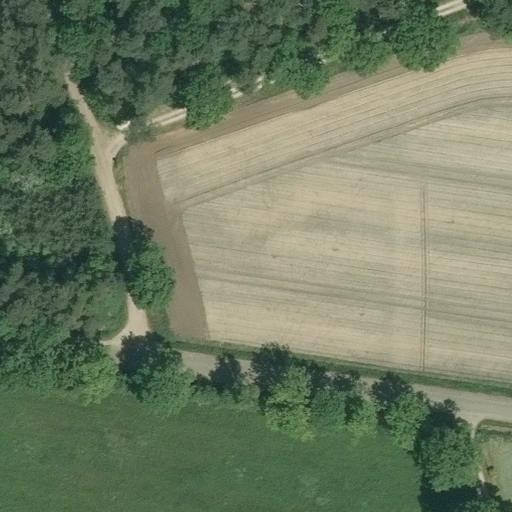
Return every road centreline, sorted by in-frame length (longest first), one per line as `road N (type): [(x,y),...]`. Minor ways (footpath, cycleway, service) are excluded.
road 1 (unclassified): [(0,337),(511,412)]
road 2 (track): [(93,154),(454,0)]
road 3 (track): [(40,0),(133,292),(130,358)]
